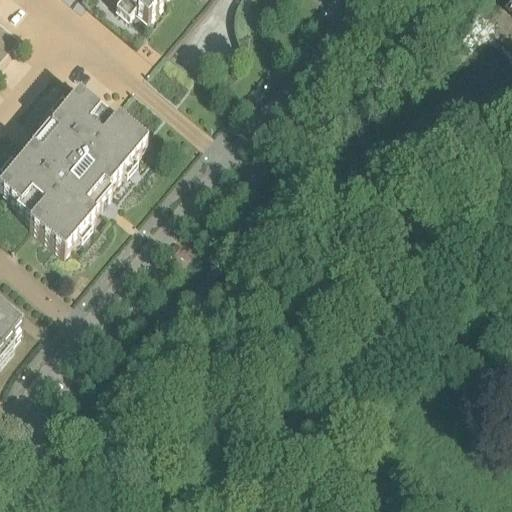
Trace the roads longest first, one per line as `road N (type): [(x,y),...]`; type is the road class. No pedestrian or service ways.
road 1 (residential): [(362,0),(82,332)]
road 2 (residential): [(82,332),(19,407),(26,446)]
